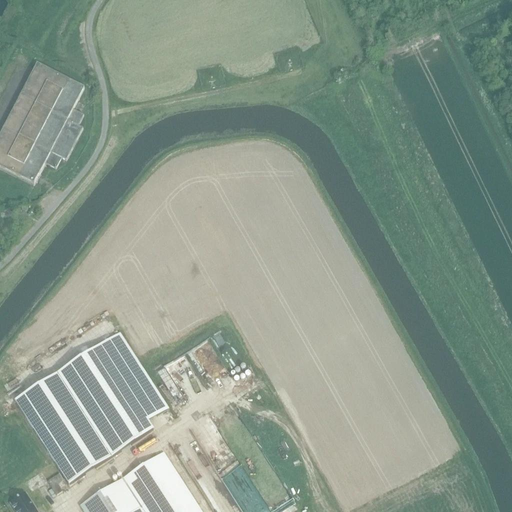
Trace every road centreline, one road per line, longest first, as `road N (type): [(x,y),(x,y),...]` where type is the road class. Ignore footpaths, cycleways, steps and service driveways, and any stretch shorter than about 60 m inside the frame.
road 1 (unclassified): [(0,264),(102,143),(103,92)]
road 2 (track): [(301,71),(105,113)]
